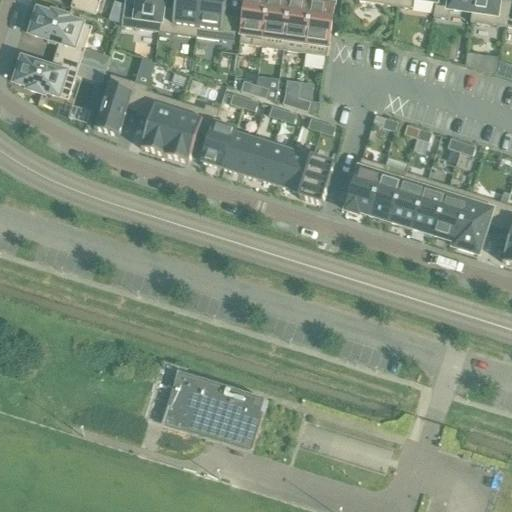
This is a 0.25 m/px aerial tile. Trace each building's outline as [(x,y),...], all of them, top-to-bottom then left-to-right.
[(73,0),(71,9),(96,17),(100,3),(101,0),(73,0)] [(125,3),(121,29),(135,31),(159,34),(160,35),(161,25),(164,9),(164,0),(138,0),(138,5),(125,3)] [(161,25),(160,35),(173,36),(196,40),(201,0),(176,0),(175,11),(164,9),(161,25)] [(201,0),(196,40),(220,43),(234,45),(236,31),(237,19),(225,18),(227,0),(201,0)] [(241,36),(240,46),(262,49),(269,0),(246,0),(244,19),(241,36)] [(282,0),(269,0),(262,49),(284,52),(291,1),(286,0),(285,0),(282,0)] [(359,0),(359,3),(384,7),(398,9),(398,0),(359,0)] [(398,0),(398,9),(411,11),(413,1),(421,2),(436,5),(437,5),(437,0),(398,0)] [(436,5),(433,19),(448,21),(450,11),(472,15),(473,15),(474,0),(437,0),(437,5),(436,5)] [(472,15),(470,24),(495,28),(506,30),(511,4),(500,2),(500,0),(474,0),(473,15),(472,15)] [(291,1),(284,52),(305,55),(312,4),(308,4),(308,2),(307,2),(307,3),(291,1)] [(312,4),(305,55),(327,58),(329,49),(335,7),(329,7),(329,5),(328,5),(328,6),(312,4)] [(32,33),(30,36),(59,46),(55,58),(80,66),(84,53),(92,29),(83,26),(69,22),(70,19),(53,14),(52,16),(38,12),(37,16),(37,15),(31,32),(32,33)] [(16,81),(15,85),(28,89),(27,92),(45,97),(46,95),(59,99),(68,102),(76,78),(80,66),(55,58),(52,69),(23,60),(21,64),(16,81)] [(97,71),(94,83),(101,85),(105,74),(97,71)] [(108,86),(94,131),(119,139),(128,110),(139,113),(138,118),(139,118),(147,93),(148,89),(134,84),(111,77),(108,86)] [(241,93),(254,97),(257,88),(244,84),(241,93)] [(257,88),(254,97),(266,101),(269,92),(257,88)] [(147,93),(139,118),(150,122),(141,151),(165,158),(182,104),(159,97),(147,93)] [(233,97),(230,107),(243,110),(246,101),(233,97)] [(283,106),(295,110),(298,101),(286,97),(283,106)] [(246,101),(243,110),(255,114),(258,105),(246,101)] [(298,101),(295,110),(308,114),(311,105),(298,101)] [(182,104),(165,158),(189,166),(198,137),(209,140),(214,125),(216,125),(220,111),(206,107),(204,112),(182,104)] [(272,110),(269,119),(282,123),(285,113),(272,109),(272,110)] [(285,113),(282,123),(294,127),(297,118),(297,117),(285,113)] [(385,121),(382,131),(395,134),(398,125),(385,121)] [(311,122),(308,131),(321,135),(324,126),(318,124),(311,122)] [(205,154),(202,165),(223,172),(235,136),(237,132),(216,125),(214,125),(209,140),(205,154)] [(324,126),(321,135),(333,139),(336,130),(324,126)] [(407,128),(404,138),(417,141),(420,132),(407,128)] [(420,132),(417,141),(429,145),(432,136),(420,132)] [(235,136),(223,172),(243,178),(254,142),(235,136)] [(254,142),(243,178),(262,184),(273,148),(254,142)] [(451,142),(448,151),(460,155),(463,146),(451,142)] [(463,146),(460,155),(472,159),(476,150),(463,146)] [(273,148),(262,184),(282,190),(293,155),(273,148)] [(293,155),(282,190),(301,196),(312,160),(293,155)] [(301,196),(299,200),(322,208),(334,168),(312,160),(301,196)] [(359,170),(346,213),(359,217),(360,214),(364,216),(364,217),(365,217),(365,216),(369,217),(384,168),(362,161),(359,170)] [(369,217),(369,218),(379,221),(386,223),(385,224),(386,224),(387,223),(391,224),(406,175),(384,168),(369,217)] [(391,224),(390,225),(401,228),(401,227),(407,229),(407,231),(408,231),(409,230),(412,231),(428,182),(406,175),(391,224)] [(412,231),(423,235),(423,234),(429,236),(429,238),(430,238),(430,237),(434,238),(450,189),(428,182),(412,231)] [(434,238),(445,242),(445,241),(451,243),(450,244),(452,245),(452,244),(455,244),(455,245),(454,249),(471,196),(450,189),(434,238)] [(471,196),(454,249),(457,250),(457,251),(474,256),(475,256),(478,257),(488,228),(499,232),(507,207),(494,203),(471,196)] [(511,208),(507,207),(499,232),(511,235),(502,264),(511,267),(511,208)] [(148,423),(206,442),(252,456),(269,403),(185,377),(186,373),(187,373),(188,372),(162,364),(143,422),(148,423)]
